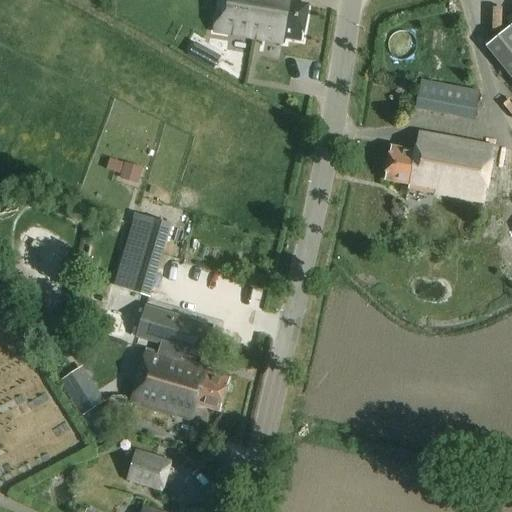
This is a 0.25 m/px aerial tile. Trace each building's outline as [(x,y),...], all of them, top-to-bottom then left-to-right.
[(220,0),(216,32),(215,35),(265,42),(285,45),(286,40),(303,42),(308,7),(301,6),(301,0),(220,0)] [(198,38),(190,54),(218,68),(225,52),(198,38)] [(479,92),(420,81),(415,110),(473,121),(479,92)] [(494,149),(418,133),(415,152),(390,148),(384,181),(407,185),(407,189),(482,204),(494,149)] [(124,164),(120,177),(138,183),(143,169),(124,164)] [(479,215),(475,237),(494,240),(498,218),(479,215)] [(200,255),(207,231),(195,228),(189,251),(200,255)] [(120,289),(149,298),(166,241),(137,232),(120,289)] [(148,309),(139,338),(160,345),(157,356),(180,362),(184,352),(202,358),(211,329),(148,309)] [(157,356),(147,353),(132,404),(193,421),(197,406),(220,413),(229,383),(206,376),(207,370),(180,362),(157,356)] [(85,364),(62,378),(83,414),(107,399),(85,364)] [(96,408),(81,418),(86,427),(88,426),(99,444),(113,435),(96,408)] [(135,450),(125,482),(162,494),(172,462),(135,450)] [(183,457),(181,466),(204,472),(206,463),(183,457)]
